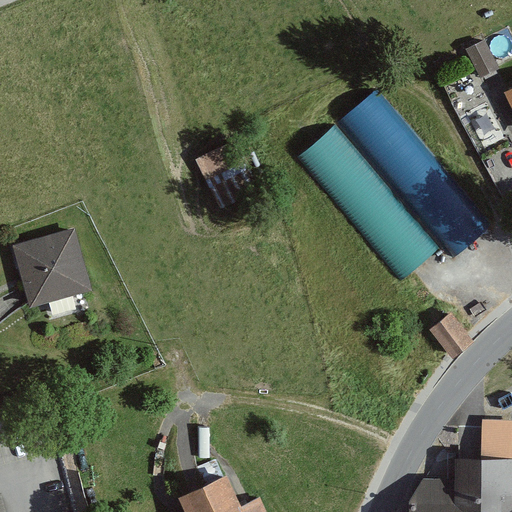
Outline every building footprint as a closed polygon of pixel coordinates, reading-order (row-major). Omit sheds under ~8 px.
[(496,31),(464,46),(477,73),(509,58),(496,31)] [(374,88),(337,117),(454,258),(493,225),(374,88)] [(334,128),(296,158),(401,281),(440,248),(334,128)] [(229,144),(198,159),(222,207),(252,192),(229,144)] [(76,227),(13,242),(29,306),(92,290),(76,227)] [(449,307),(430,325),(446,342),(451,348),(470,330),(464,323),(449,307)] [(511,412),(483,412),(482,448),(511,448),(511,412)] [(511,511),(511,452),(456,452),(456,474),(426,474),(411,494),(410,511),(511,511)] [(192,511),(256,511),(235,465),(182,489),(192,511)]
